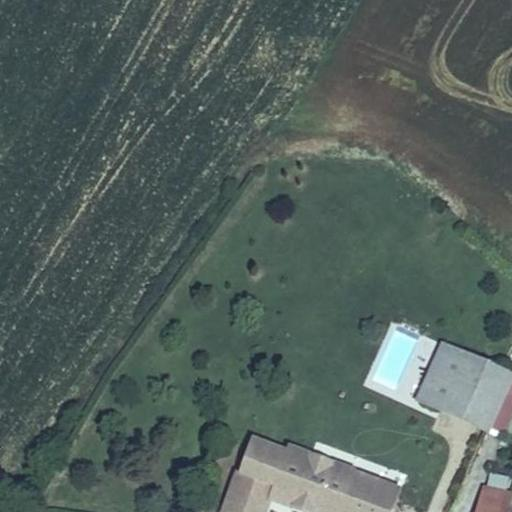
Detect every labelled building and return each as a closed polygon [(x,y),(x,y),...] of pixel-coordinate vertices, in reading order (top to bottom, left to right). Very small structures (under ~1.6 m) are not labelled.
[(443,413),(468,359),(443,347),(418,401),(443,413)] [(487,429),(497,407),(503,395),(510,379),(468,359),(443,413),(485,433),(487,429)] [(497,407),(511,414),(511,398),(503,395),(497,407)] [(511,414),(497,407),(487,429),(503,436),(511,416),(511,414)] [(250,443),(225,511),(264,511),(269,500),(302,511),(409,511),(414,499),(353,477),(353,475),(331,467),(331,465),(310,457),(309,459),(286,451),(284,455),(250,443)] [(511,511),(511,508),(511,495),(483,489),(477,511),(511,511)]
